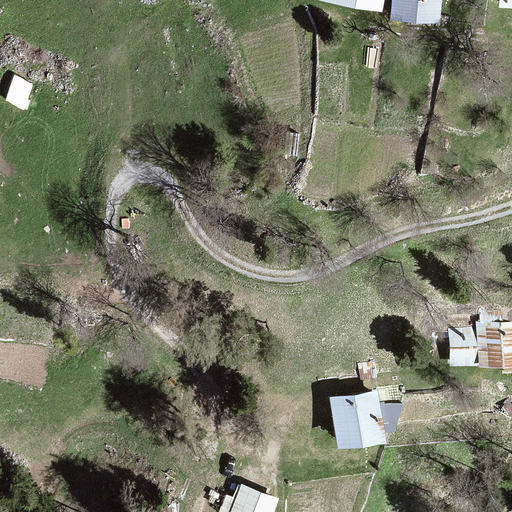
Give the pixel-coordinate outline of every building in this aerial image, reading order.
[(336,0),(380,11),(382,0),(336,0)] [(391,0),(390,19),(441,22),(441,0),(391,0)] [(26,102),(36,77),(15,69),(5,94),(26,102)] [(511,327),(454,327),(454,362),(511,362),(511,327)] [(385,390),(335,395),(340,443),(389,439),(385,390)] [(281,511),(287,497),(246,484),(237,511),(281,511)]
